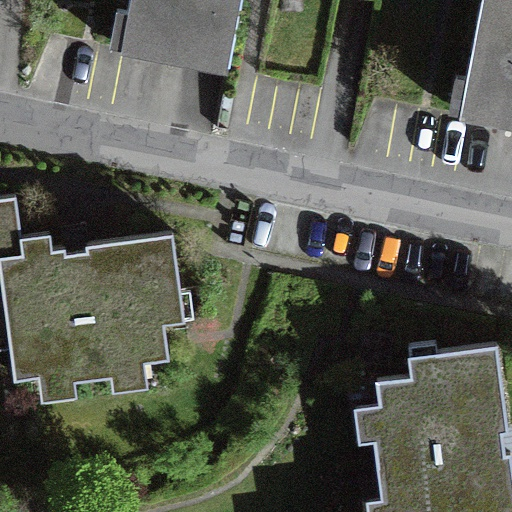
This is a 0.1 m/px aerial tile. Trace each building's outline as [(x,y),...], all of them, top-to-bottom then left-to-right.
[(240,71),(251,0),(137,0),(129,52),(240,71)] [(511,130),(511,0),(488,0),(466,122),(511,130)] [(0,358),(21,356),(8,264),(33,261),(30,242),(24,202),(0,205),(0,358)] [(8,264),(21,356),(26,385),(46,382),(50,408),(83,403),(81,388),(120,382),(122,398),(153,394),(150,372),(180,368),(175,334),(196,331),(183,235),(63,252),(61,238),(30,242),(33,261),(8,264)] [(511,511),(511,417),(504,351),(418,362),(420,382),(387,386),(389,410),(359,414),(363,449),(388,446),(395,504),(373,506),(373,511),(511,511)]
